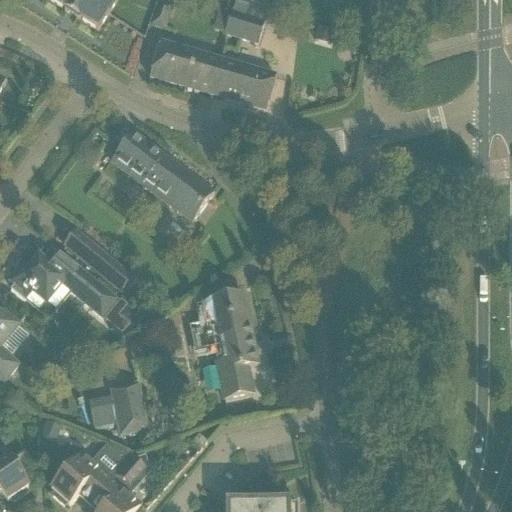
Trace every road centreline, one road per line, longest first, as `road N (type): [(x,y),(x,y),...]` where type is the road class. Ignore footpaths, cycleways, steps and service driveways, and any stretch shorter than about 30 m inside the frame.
road 1 (secondary): [(483,113),(483,391),(465,511)]
road 2 (residential): [(209,138),(303,286),(317,322),(327,426)]
road 3 (residential): [(327,426),(237,445),(177,511)]
road 4 (unclassified): [(209,138),(305,148),(373,137)]
road 5 (residential): [(0,205),(95,77)]
road 6 (residential): [(389,0),(373,137)]
road 7 (unclassified): [(95,77),(209,138)]
